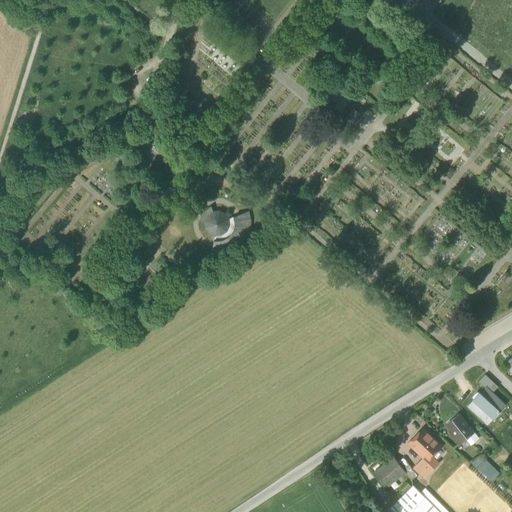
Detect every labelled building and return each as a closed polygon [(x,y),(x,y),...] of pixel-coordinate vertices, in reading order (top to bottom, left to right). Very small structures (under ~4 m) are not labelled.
[(340,95),(347,100),(353,92),(347,87),(340,95)] [(354,127),(358,130),(365,121),(362,118),(363,117),(354,109),(345,120),(354,127)] [(211,232),(215,234),(223,233),(227,229),(229,223),(228,219),(224,214),(219,212),(214,212),(209,216),(206,221),(207,227),(211,232)] [(247,212),(236,216),(237,221),(249,220),(247,212)] [(214,243),(219,243),(229,241),(235,236),(239,228),(237,221),(236,216),(228,219),(229,223),(227,229),(223,233),(215,234),(214,243)] [(249,220),(237,221),(239,228),(235,236),(229,241),(219,243),(220,255),(229,253),(236,249),(242,244),(247,236),(249,228),(249,220)] [(219,243),(214,243),(212,255),(220,255),(219,243)] [(478,381),(485,388),(486,386),(493,393),(498,387),(485,374),(478,381)] [(485,388),(480,393),(500,411),(506,405),(493,393),(486,386),(485,388)] [(479,392),(472,399),(473,400),(493,419),(500,412),(500,411),(480,393),(479,392)] [(493,419),(473,400),(467,406),(487,424),(493,419)] [(459,438),(461,442),(465,439),(473,433),(459,415),(447,424),(453,431),(450,433),(455,440),(459,438)] [(441,446),(423,429),(409,444),(424,457),(427,460),(431,456),(438,449),(441,446)] [(477,440),(473,433),(465,439),(469,446),(477,440)] [(438,449),(431,456),(436,460),(443,453),(438,449)] [(474,463),(480,469),(487,461),(481,455),(474,463)] [(427,460),(424,457),(414,468),(425,478),(439,463),(436,460),(431,456),(427,460)] [(405,472),(411,480),(417,476),(403,458),(398,462),(405,471),(405,472)] [(375,474),(385,487),(405,472),(405,471),(398,462),(395,459),(375,474)] [(500,473),(495,468),(487,461),(480,469),(487,476),(492,481),(500,473)] [(492,481),(496,484),(503,476),(500,473),(492,481)] [(404,494),(412,487),(408,483),(400,490),(404,494)] [(391,508),(395,511),(448,511),(425,488),(420,493),(413,486),(412,487),(404,494),(391,508)]
